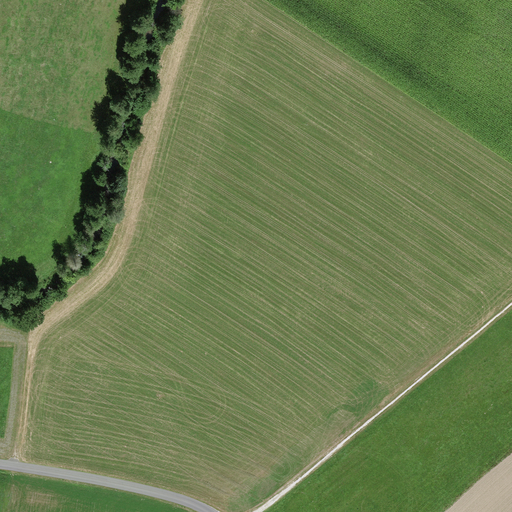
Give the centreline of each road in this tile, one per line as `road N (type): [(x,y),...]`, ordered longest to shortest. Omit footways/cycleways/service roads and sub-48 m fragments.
road 1 (track): [(511,308),(264,511)]
road 2 (residential): [(206,511),(150,490),(0,465)]
